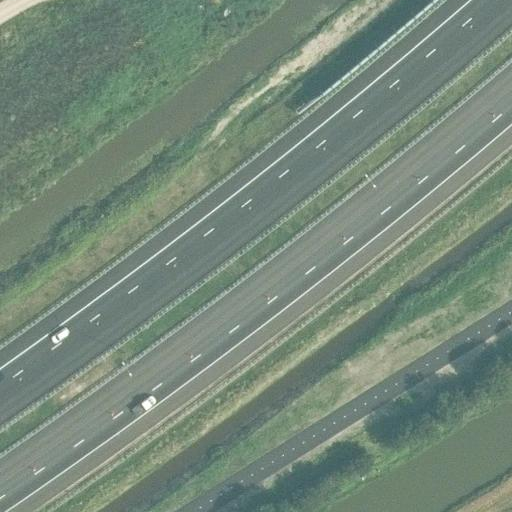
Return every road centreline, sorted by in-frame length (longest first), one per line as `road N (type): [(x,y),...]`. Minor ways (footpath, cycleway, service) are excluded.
road 1 (motorway): [(0,491),(230,324),(511,95)]
road 2 (motorway): [(495,0),(189,255),(0,393)]
